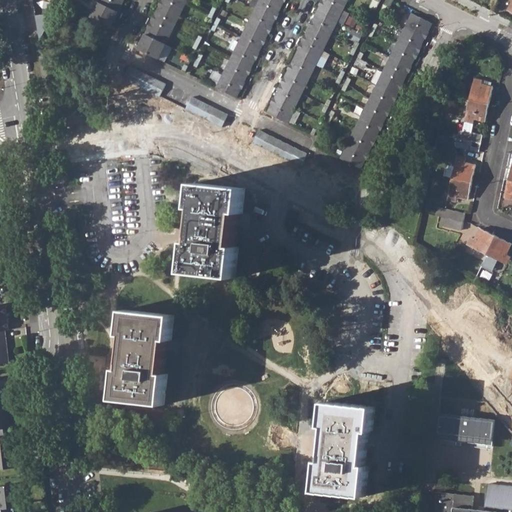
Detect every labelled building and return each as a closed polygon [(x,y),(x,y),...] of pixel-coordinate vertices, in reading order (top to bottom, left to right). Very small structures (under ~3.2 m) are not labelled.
[(100,0),(99,3),(119,13),(125,0),(100,0)] [(163,0),(160,8),(180,18),(186,5),(175,0),(163,0)] [(261,0),(220,83),(218,88),(239,99),(287,0),(261,0)] [(324,0),(269,113),(289,123),(291,118),(349,0),(324,0)] [(395,0),(388,0),(382,13),(387,16),(395,0)] [(93,16),(107,22),(113,26),(119,13),(99,3),(93,16)] [(153,22),(173,32),(180,18),(160,8),(153,22)] [(38,15),(39,27),(48,26),(46,14),(38,15)] [(414,14),(404,33),(408,35),(416,39),(413,46),(420,50),(433,24),(414,14)] [(146,35),(166,45),(173,32),(153,22),(146,35)] [(211,34),(214,36),(217,30),(221,24),(217,22),(214,28),(211,34)] [(401,49),(417,57),(420,50),(413,46),(416,39),(408,35),(404,33),(397,47),(401,49)] [(139,50),(159,60),(166,45),(146,35),(139,50)] [(454,61),(463,63),(468,45),(459,43),(454,61)] [(394,62),(410,70),(417,57),(401,49),(397,47),(391,60),(394,62)] [(197,63),(200,64),(204,57),(205,54),(202,53),(197,63)] [(391,60),(384,75),(387,77),(395,81),(399,74),(406,78),(410,70),(394,62),(391,60)] [(126,77),(161,94),(166,84),(130,67),(126,77)] [(380,91),(396,99),(406,78),(399,74),(395,81),(387,77),(384,75),(376,90),(380,91)] [(470,100),(490,104),(494,87),(482,85),(483,80),(475,79),(470,100)] [(373,105),(389,113),(396,99),(380,91),(376,90),(369,103),(373,105)] [(230,115),(193,97),(190,103),(227,121),(230,115)] [(465,121),(474,123),(475,119),(486,121),(490,104),(470,100),(465,121)] [(369,103),(363,117),(366,119),(375,123),(378,116),(385,120),(386,120),(389,113),(373,105),(369,103)] [(359,134),(367,138),(364,145),(372,149),(386,120),(385,120),(378,116),(375,123),(366,119),(363,117),(355,133),(359,134)] [(303,150),(260,129),(257,136),(300,157),(303,150)] [(458,138),(482,143),(483,135),(459,130),(458,138)] [(355,133),(349,146),(352,148),(368,155),(372,149),(364,145),(367,138),(359,134),(355,133)] [(456,146),(480,151),(482,143),(458,138),(456,146)] [(349,146),(342,160),(346,162),(361,169),(368,155),(352,148),(349,146)] [(453,178),(473,182),(477,165),(465,162),(466,158),(457,157),(453,178)] [(448,199),(456,201),(457,196),(469,199),(473,182),(453,178),(448,199)] [(187,272),(234,278),(238,247),(234,247),(239,213),(243,214),(246,189),(196,183),(193,208),(197,209),(194,242),(189,241),(187,272)] [(394,217),(404,222),(408,212),(399,208),(394,217)] [(445,217),(464,222),(466,214),(438,208),(436,215),(445,217)] [(464,222),(445,217),(444,225),(462,230),(464,222)] [(468,245),(488,254),(497,236),(481,229),(476,239),(472,237),(468,245)] [(488,254),(507,265),(511,256),(507,254),(511,244),(511,243),(497,236),(488,254)] [(451,258),(457,262),(463,250),(458,247),(451,258)] [(0,309),(0,335),(5,334),(9,334),(5,309),(0,309)] [(115,399),(164,405),(167,374),(164,374),(167,339),(171,340),(174,315),(125,310),(123,334),(126,335),(122,369),(118,368),(115,399)] [(0,367),(9,367),(5,334),(0,335),(0,367)] [(10,406),(9,395),(4,391),(1,392),(3,407),(6,406),(10,406)] [(318,490),(367,495),(370,464),(367,464),(370,430),(374,431),(376,406),(328,400),(325,425),(329,426),(326,459),(322,459),(318,490)] [(0,432),(1,432),(2,439),(9,438),(8,431),(10,431),(6,406),(3,407),(0,407),(0,432)] [(0,471),(18,469),(14,437),(9,438),(2,439),(0,438),(0,471)] [(475,495),(435,492),(433,511),(511,511),(511,485),(489,484),(486,511),(474,510),(475,495)] [(0,487),(0,511),(20,508),(21,508),(18,486),(0,487)]
